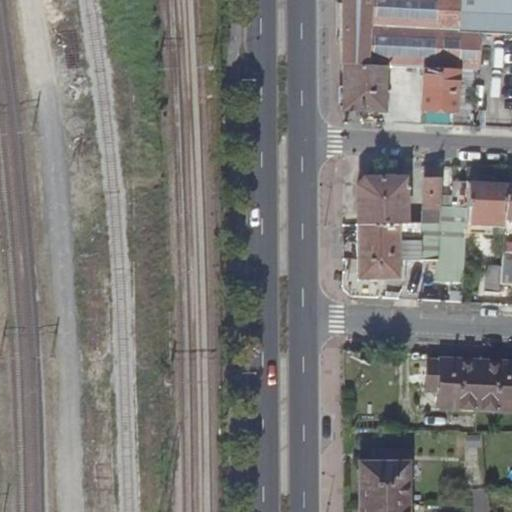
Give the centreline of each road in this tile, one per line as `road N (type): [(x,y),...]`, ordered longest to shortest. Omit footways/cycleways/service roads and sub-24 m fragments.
road 1 (primary): [(260,0),(263,511)]
road 2 (residential): [(511,150),(301,141)]
road 3 (residential): [(511,328),(302,320)]
road 4 (primary): [(304,511),(302,320)]
road 5 (primary): [(302,320),(301,141)]
road 6 (primary): [(301,141),(299,0)]
